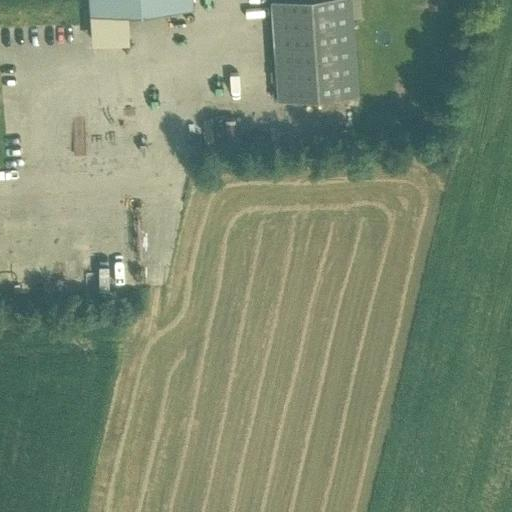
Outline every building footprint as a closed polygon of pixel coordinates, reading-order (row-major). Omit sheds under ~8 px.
[(89,0),(90,11),(191,4),(190,0),(89,0)] [(270,0),(277,99),(358,93),(351,0),(270,0)] [(119,137),(114,68),(91,70),(94,103),(79,104),(81,139),(119,137)] [(87,166),(119,164),(117,143),(86,145),(87,166)] [(159,189),(145,189),(147,223),(161,222),(159,189)]
